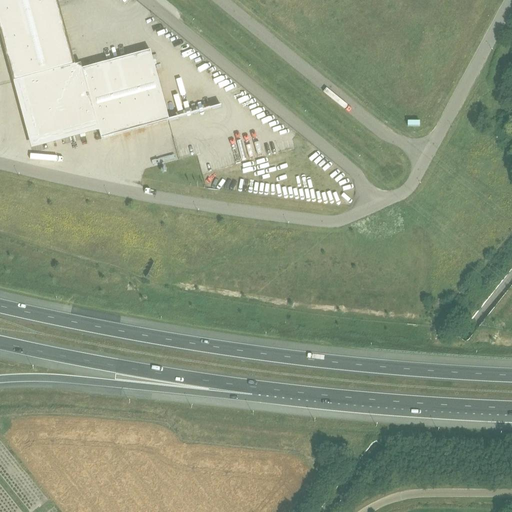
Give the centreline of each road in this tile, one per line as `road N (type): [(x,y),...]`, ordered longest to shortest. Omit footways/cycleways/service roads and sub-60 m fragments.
road 1 (motorway): [(511,374),(252,352),(0,303)]
road 2 (unclassified): [(369,199),(329,220),(287,217),(0,161)]
road 3 (unclassified): [(144,0),(342,164),(369,199)]
road 4 (unclassified): [(325,511),(511,278)]
road 5 (unclassified): [(421,164),(220,0)]
road 6 (motorway): [(0,342),(254,388)]
road 7 (motorway): [(254,388),(511,409)]
road 8 (motorway): [(0,379),(254,388)]
road 9 (unclassified): [(511,0),(421,164)]
road 10 (unclassified): [(366,511),(415,494),(511,492)]
